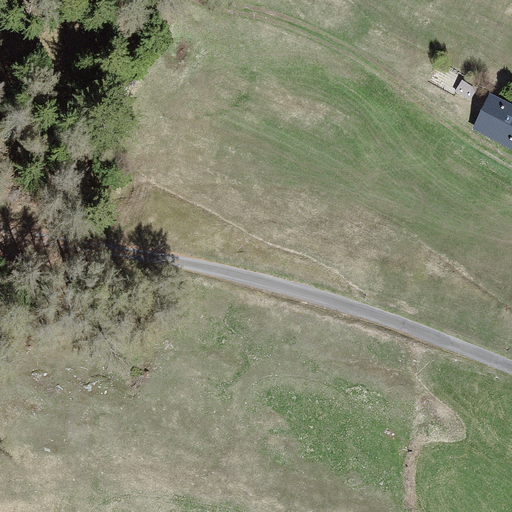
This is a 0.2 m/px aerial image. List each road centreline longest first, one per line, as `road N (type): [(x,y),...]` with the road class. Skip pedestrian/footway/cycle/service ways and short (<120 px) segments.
road 1 (track): [(511,375),(362,316),(121,251),(0,242)]
road 2 (track): [(221,0),(360,54),(511,160)]
